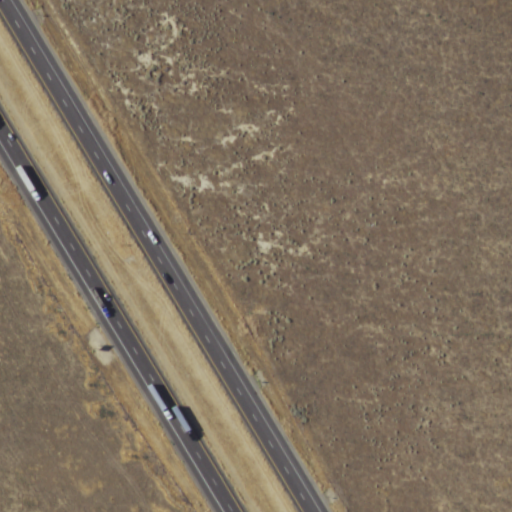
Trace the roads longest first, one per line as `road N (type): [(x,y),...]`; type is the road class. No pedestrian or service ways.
road 1 (motorway): [(324,511),(15,0)]
road 2 (motorway): [(0,112),(241,511)]
